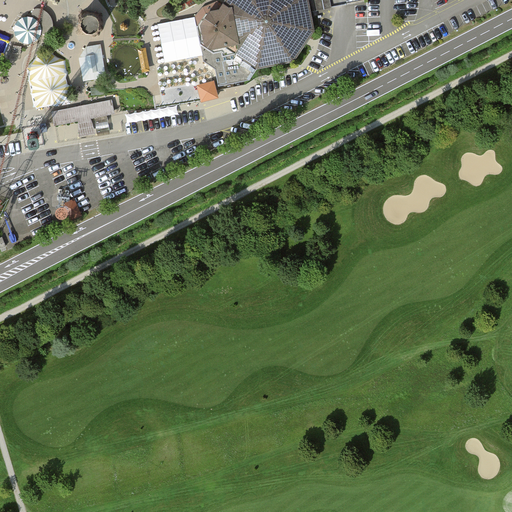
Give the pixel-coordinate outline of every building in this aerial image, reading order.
[(214,48),(225,47),(258,68),(294,62),(315,31),(309,0),(225,0),(223,4),(218,1),(203,7),(195,17),(201,43),(214,48)] [(330,0),(315,0),(318,11),(332,8),(330,0)] [(41,44),(44,19),(19,16),(16,41),(41,44)] [(158,24),(165,63),(203,55),(201,43),(195,17),(158,24)] [(87,35),(100,35),(101,22),(87,21),(87,35)] [(0,37),(0,50),(6,52),(9,39),(0,37)] [(104,43),(86,45),(87,53),(82,54),(85,80),(108,77),(104,43)] [(138,49),(143,72),(151,71),(146,47),(138,49)] [(39,57),(28,68),(34,107),(38,109),(54,106),(71,102),(70,93),(72,88),(72,87),(68,84),(67,78),(69,74),(69,72),(66,68),(66,61),(56,56),(51,52),(39,57)] [(201,75),(198,80),(199,84),(199,86),(206,91),(212,88),(215,83),(214,76),(208,73),(201,75)] [(82,106),(52,112),(54,122),(55,126),(85,120),(94,118),(96,124),(108,121),(107,115),(115,113),(112,100),(82,106)] [(70,190),(59,189),(58,200),(69,201),(70,190)] [(69,201),(62,204),(70,221),(83,215),(75,198),(69,201)]
